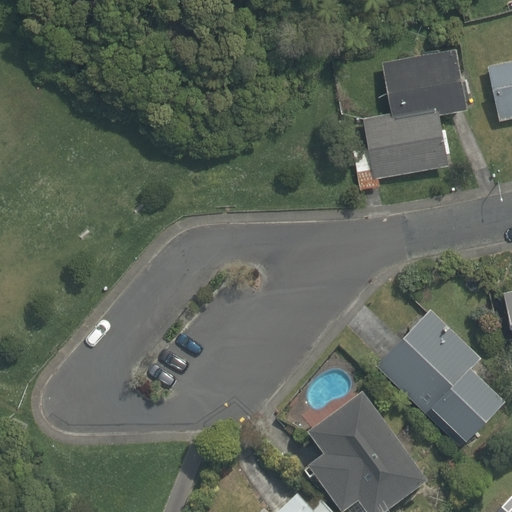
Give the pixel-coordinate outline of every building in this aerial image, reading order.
[(353,152),(360,190),(381,187),(379,179),(448,165),(438,115),(467,109),(456,49),(381,63),(390,113),(363,118),(369,149),(353,152)] [(511,61),(487,66),(499,121),(511,118),(511,61)] [(473,268),(458,273),(457,288),(461,300),(467,303),(478,303),(486,300),(491,290),(486,275),(473,268)] [(511,289),(503,292),(511,327),(511,289)] [(440,413),(467,439),(504,401),(471,369),(480,359),(430,310),(376,365),(432,420),(440,413)] [(350,511),(359,506),(363,511),(392,511),(427,486),(362,398),(309,438),(324,460),(309,471),(338,511),(350,511)] [(472,449),(481,440),(474,433),(465,443),(472,449)] [(327,511),(321,505),(313,511),(307,511),(297,501),(285,511),(327,511)] [(511,511),(511,503),(503,511),(511,511)]
